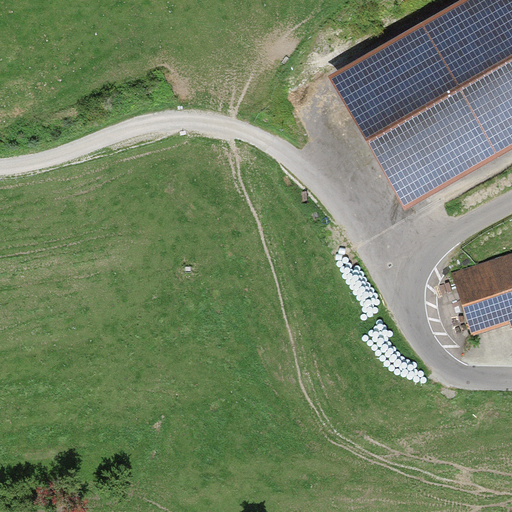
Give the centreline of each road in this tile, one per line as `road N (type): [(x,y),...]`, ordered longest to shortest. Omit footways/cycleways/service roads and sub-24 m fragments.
road 1 (track): [(0,167),(71,157),(149,127),(202,121),(249,132),(284,157),(380,273),(416,299)]
road 2 (unclassified): [(511,209),(442,246),(422,266),(416,299),(420,332),(436,355),(463,377),(511,382)]
